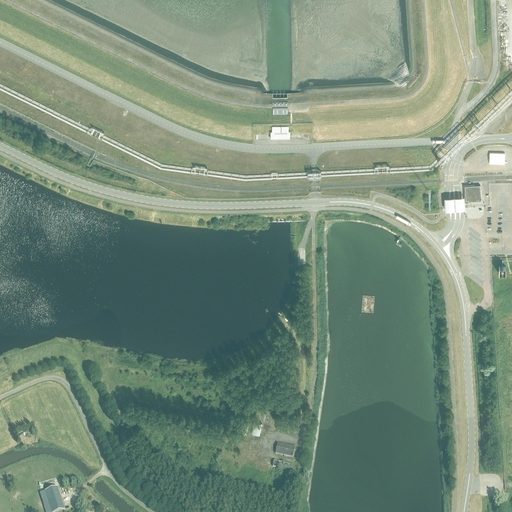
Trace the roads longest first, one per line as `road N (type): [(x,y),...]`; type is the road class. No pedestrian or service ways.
road 1 (unclassified): [(437,246),(455,221),(458,153),(451,145),(213,143),(0,42)]
road 2 (tertiary): [(437,246),(396,214),(358,202),(178,204),(95,187),(0,146)]
road 3 (tertiary): [(463,511),(471,443),(466,336),(459,285),(437,246)]
road 4 (unclassified): [(0,398),(44,379),(66,385),(111,475),(151,511)]
road 5 (unknown): [(461,110),(483,92),(492,71),(495,0)]
